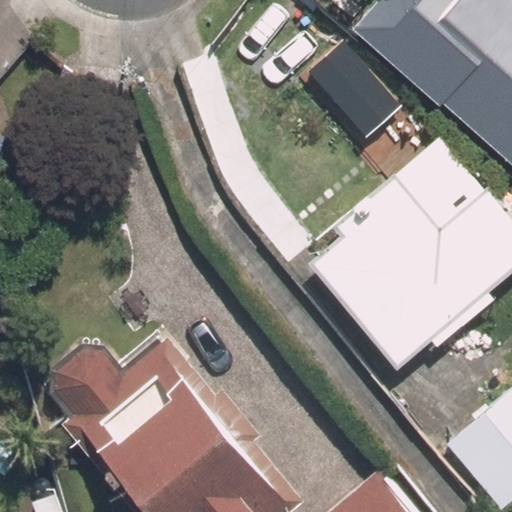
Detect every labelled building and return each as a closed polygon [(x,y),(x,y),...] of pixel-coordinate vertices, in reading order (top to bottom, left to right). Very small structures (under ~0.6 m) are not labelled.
[(511,0),(376,0),(351,28),(511,172),(511,0)] [(395,188),(304,265),(396,373),(420,352),(427,361),(460,333),(454,326),(511,276),(511,224),(485,193),(436,235),(395,188)] [(66,419),(57,426),(129,511),(284,511),(301,499),(164,337),(121,373),(102,350),(71,344),(49,363),(45,395),(66,419)] [(511,382),(441,440),(496,507),(511,494),(511,382)] [(419,511),(378,464),(321,511),(419,511)]
